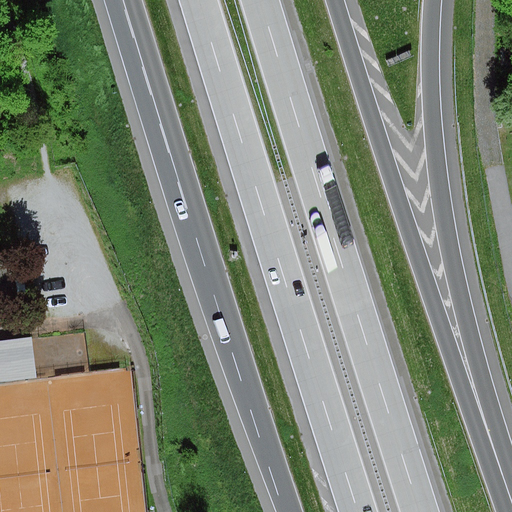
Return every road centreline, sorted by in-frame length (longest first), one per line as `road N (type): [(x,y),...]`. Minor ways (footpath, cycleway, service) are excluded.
road 1 (motorway): [(423,511),(261,0)]
road 2 (motorway): [(199,0),(360,511)]
road 3 (motorway): [(135,0),(295,511)]
road 4 (motorway): [(476,416),(336,0)]
road 5 (motorway): [(476,416),(475,332),(441,166),(433,0)]
road 6 (unclassified): [(164,511),(137,339),(75,213)]
